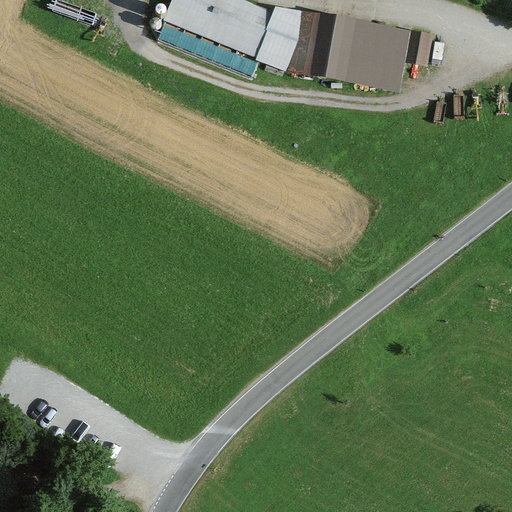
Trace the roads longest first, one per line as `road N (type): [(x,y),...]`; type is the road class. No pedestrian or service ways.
road 1 (unclassified): [(511,198),(248,405),(201,455),(164,511)]
road 2 (track): [(0,459),(58,489),(170,499)]
